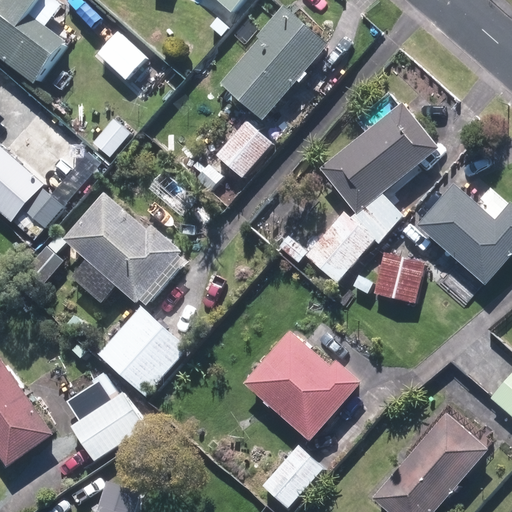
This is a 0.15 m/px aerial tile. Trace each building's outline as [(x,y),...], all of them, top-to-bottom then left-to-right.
[(62,0),(0,0),(0,46),(41,76),(69,36),(48,20),(62,0)] [(232,79),(272,115),(337,40),(293,1),(266,32),(270,36),(232,79)] [(105,52),(132,77),(152,54),(125,29),(105,52)] [(407,101),(331,162),(364,204),(442,144),(407,101)] [(41,107),(10,142),(46,172),(76,137),(41,107)] [(235,164),(248,176),(278,141),(252,119),(216,162),(228,172),(235,164)] [(131,138),(116,124),(95,146),(110,160),(131,138)] [(168,148),(181,159),(193,146),(179,135),(168,148)] [(465,185),(433,223),(493,276),(511,254),(511,212),(506,219),(465,185)] [(112,189),(73,233),(143,297),(188,247),(160,222),(155,227),(112,189)] [(349,210),(312,252),(341,278),(378,236),(349,210)] [(283,242),(302,257),(310,247),(291,232),(283,242)] [(379,288),(422,298),(430,259),(388,249),(379,288)] [(49,250),(28,271),(43,286),(64,265),(49,250)] [(359,288),(373,296),(380,284),(365,277),(359,288)] [(107,357),(155,399),(197,352),(150,310),(107,357)] [(254,388),(320,444),(370,386),(345,365),(341,370),(299,334),(254,388)] [(0,437),(15,460),(60,428),(4,347),(0,349),(0,437)] [(511,377),(495,396),(511,410),(511,377)] [(78,422),(77,422),(100,457),(151,424),(128,389),(78,422)] [(383,502),(394,511),(446,511),(496,453),(454,418),(383,502)] [(270,488),(296,511),(332,471),(305,448),(270,488)] [(135,511),(143,490),(112,480),(103,508),(106,509),(104,511),(135,511)]
